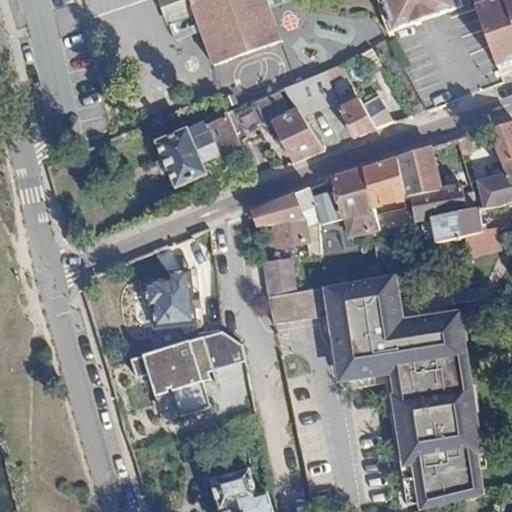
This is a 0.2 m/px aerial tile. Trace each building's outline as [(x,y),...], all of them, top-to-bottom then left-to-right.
[(290,40),(278,8),(286,5),(284,0),(158,0),(166,21),(203,7),(224,64),(290,40)] [(378,0),(390,33),(463,7),(461,0),(378,0)] [(511,78),(511,0),(492,0),(469,9),(497,83),(511,78)] [(372,72),(385,65),(372,44),(362,51),(372,72)] [(291,84),(300,106),(304,113),(338,99),(336,97),(325,70),(310,76),(291,84)] [(338,99),(356,136),(388,121),(377,98),(364,104),(356,87),(336,97),(338,99)] [(277,117),(296,159),(324,146),(313,123),(304,113),(300,106),(277,117)] [(206,159),(243,144),(231,117),(208,127),(206,123),(189,130),(187,126),(153,141),(172,188),(212,172),(206,159)] [(511,196),(511,120),(492,127),(509,174),(480,181),(483,205),(511,196)] [(416,218),(432,215),(466,209),(462,185),(445,189),(432,148),(398,158),(405,182),(408,188),(408,191),(416,218)] [(398,158),(364,170),(371,193),(405,182),(398,158)] [(353,243),(377,237),(383,235),(381,227),(374,200),(371,193),(364,170),(335,178),(353,243)] [(310,188),(253,211),(258,225),(274,224),(277,245),(308,240),(309,252),(322,250),(320,218),(310,188)] [(381,227),(397,223),(416,218),(408,191),(408,188),(374,200),(381,227)] [(437,236),(461,232),(480,228),(476,208),(466,209),(432,215),(437,236)] [(381,227),(383,235),(400,231),(397,223),(381,227)] [(461,232),(465,260),(496,254),(500,238),(496,225),(480,228),(461,232)] [(291,255),(264,259),(269,291),(296,287),(291,255)] [(155,313),(158,334),(205,326),(201,294),(194,295),(190,274),(169,278),(169,284),(151,286),(151,289),(146,289),(150,313),(155,313)] [(416,463),(423,504),(438,501),(484,489),(478,452),(482,450),(474,409),(469,409),(467,396),(472,395),(459,320),(438,322),(437,314),(400,322),(394,292),(390,293),(386,276),(322,288),(337,373),(352,371),(353,379),(391,372),(394,395),(393,396),(405,464),(416,463)] [(208,374),(244,363),(242,348),(224,334),(133,360),(140,380),(151,378),(158,399),(210,383),(208,374)] [(224,511),(276,511),(270,490),(257,494),(249,467),(211,480),(220,508),(222,506),(224,511)] [(499,486),(502,494),(508,493),(506,485),(499,486)] [(494,488),(496,496),(502,494),(499,486),(494,488)] [(423,504),(415,506),(416,511),(439,511),(438,501),(423,504)]
